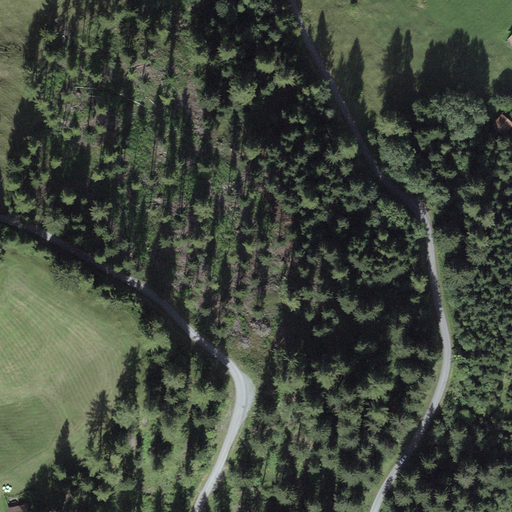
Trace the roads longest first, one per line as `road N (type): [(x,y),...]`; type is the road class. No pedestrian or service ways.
road 1 (unclassified): [(292,0),(366,153),(425,223),(444,336),(442,381),(374,511)]
road 2 (unclassified): [(197,511),(237,408),(234,370),(140,289),(0,218)]
